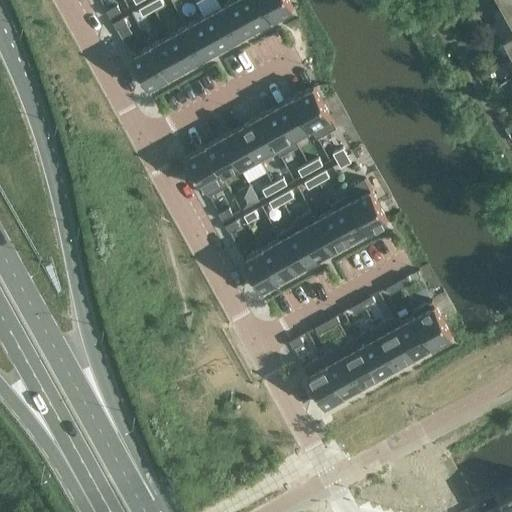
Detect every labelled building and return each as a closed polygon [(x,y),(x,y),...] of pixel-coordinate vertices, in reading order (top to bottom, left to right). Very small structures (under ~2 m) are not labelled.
[(153,9),(164,3),(161,0),(153,0),(149,2),(153,9)] [(232,0),(221,6),(238,37),(256,27),(241,0),(232,0)] [(274,17),(264,0),(241,0),(256,27),(274,17)] [(264,0),(274,17),(293,6),(289,0),(264,0)] [(511,0),(500,0),(509,15),(511,13),(511,0)] [(139,8),(143,15),(153,9),(149,2),(139,8)] [(116,4),(106,10),(110,17),(120,11),(116,4)] [(203,16),(220,47),(238,37),(221,6),(203,16)] [(186,26),(203,56),(220,47),(203,16),(186,26)] [(113,22),(117,29),(127,24),(123,17),(113,22)] [(168,36),(185,66),(203,56),(186,26),(168,36)] [(511,35),(503,40),(504,41),(506,40),(511,51),(511,35)] [(150,45),(167,76),(185,66),(168,36),(150,45)] [(131,56),(148,86),(167,76),(150,45),(131,56)] [(314,85),(294,96),(312,127),(314,131),(313,131),(316,137),(336,126),(314,85)] [(294,96),(277,106),(294,137),(296,141),(297,140),(313,131),(314,131),(312,127),(294,96)] [(277,106),(259,116),(276,147),(278,151),(277,151),(280,155),(299,145),(297,140),(296,141),(294,137),(277,106)] [(259,116),(241,126),(258,156),(260,161),(277,151),(278,151),(276,147),(259,116)] [(241,126),(223,136),(240,166),(239,167),(242,171),(242,170),(260,161),(258,156),(241,126)] [(223,136),(205,145),(222,176),(223,176),(239,167),(240,166),(223,136)] [(187,156),(204,186),(208,195),(227,184),(223,176),(222,176),(205,145),(187,156)] [(347,154),(343,147),(333,153),(337,160),(347,154)] [(351,161),(347,154),(337,160),(340,167),(351,161)] [(322,164),(319,157),(308,163),(312,170),(322,164)] [(308,163),(298,169),(301,176),(312,170),(308,163)] [(319,182),(329,176),(325,169),(315,175),(319,182)] [(304,181),(308,188),(319,182),(315,175),(304,181)] [(287,184),(283,177),(272,183),(276,190),(287,184)] [(349,194),(368,229),(387,219),(365,177),(345,188),(348,195),(349,194)] [(272,183),(262,188),(266,195),(276,190),(272,183)] [(250,185),(237,193),(245,207),(258,200),(250,185)] [(283,202),(294,196),(290,189),(279,195),(283,202)] [(333,208),(350,239),(368,229),(349,194),(348,195),(330,205),(333,209),(333,208)] [(269,201),(273,208),(283,202),(279,195),(269,201)] [(229,207),(218,213),(222,220),(232,214),(229,207)] [(316,218),(333,249),(350,239),(333,208),(333,209),(316,218)] [(244,215),(247,222),(258,216),(254,209),(244,215)] [(298,228),(315,259),(333,249),(316,218),(312,209),(293,220),(292,220),(295,224),(298,228)] [(225,225),(229,232),(239,226),(235,219),(225,225)] [(280,238),(297,269),(315,259),(298,228),(295,224),(277,234),(279,238),(280,238)] [(262,248),(279,279),(297,269),(280,238),(279,238),(262,248)] [(243,258),(260,289),(279,279),(262,248),(243,258)] [(401,288),(411,282),(407,275),(397,281),(401,288)] [(386,287),(390,294),(401,288),(397,281),(386,287)] [(365,308),(376,302),(372,295),(361,301),(365,308)] [(415,314),(432,345),(452,334),(432,299),(412,310),(415,315),(415,314)] [(351,307),(355,314),(365,308),(361,301),(351,307)] [(432,345),(415,314),(415,315),(398,324),(415,355),(432,345)] [(329,328),(340,322),(336,315),(325,321),(329,328)] [(375,326),(397,365),(415,355),(398,324),(394,315),(393,316),(375,326)] [(315,326),(319,333),(329,328),(325,321),(315,326)] [(357,335),(379,375),(397,365),(375,326),(357,335)] [(289,341),(293,348),(303,342),(300,335),(289,341)] [(339,345),(361,385),(379,375),(357,335),(339,345)] [(321,355),(343,395),(361,385),(339,345),(321,355)] [(303,365),(325,405),(343,395),(321,355),(303,365)] [(511,488),(500,495),(509,511),(510,511),(511,511),(511,488)]
